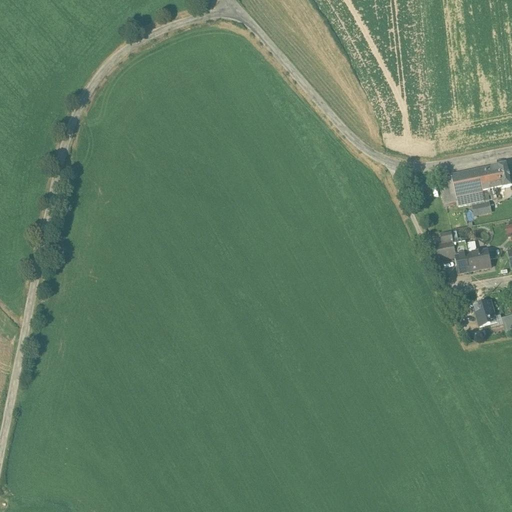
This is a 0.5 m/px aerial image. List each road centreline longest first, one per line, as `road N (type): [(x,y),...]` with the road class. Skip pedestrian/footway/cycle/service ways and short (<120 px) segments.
road 1 (unclassified): [(0,454),(72,119),(115,55),(163,30),(236,9)]
road 2 (unclassified): [(236,9),(352,140),(390,165)]
road 3 (unclassified): [(471,339),(390,165)]
road 4 (unclassified): [(390,165),(511,151)]
